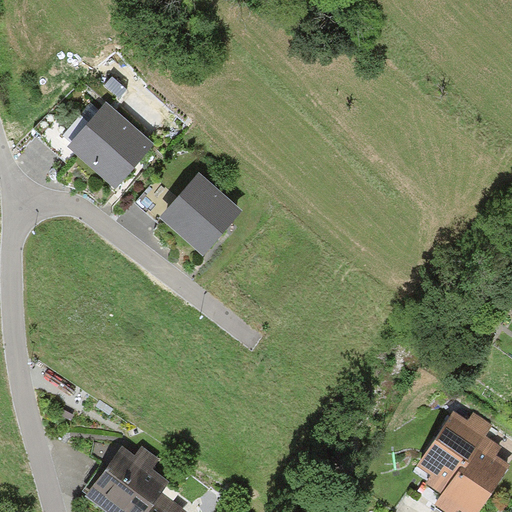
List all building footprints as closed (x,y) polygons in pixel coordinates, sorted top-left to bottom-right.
[(148,144),(104,106),(70,145),(113,184),(148,144)] [(235,210),(196,177),(160,219),(199,252),(235,210)] [(129,275),(84,240),(45,291),(69,310),(76,300),(97,316),(129,275)] [(447,419),(417,462),(431,472),(425,480),(443,493),(480,441),(485,434),(468,421),(462,429),(447,419)] [(494,450),(480,441),(443,493),(433,507),(440,511),(450,511),(456,505),(464,511),(472,511),(504,467),(489,457),(494,450)] [(88,492),(114,511),(147,511),(157,500),(171,480),(152,465),(157,458),(141,446),(135,454),(123,445),(88,492)] [(147,511),(172,511),(157,500),(147,511)]
